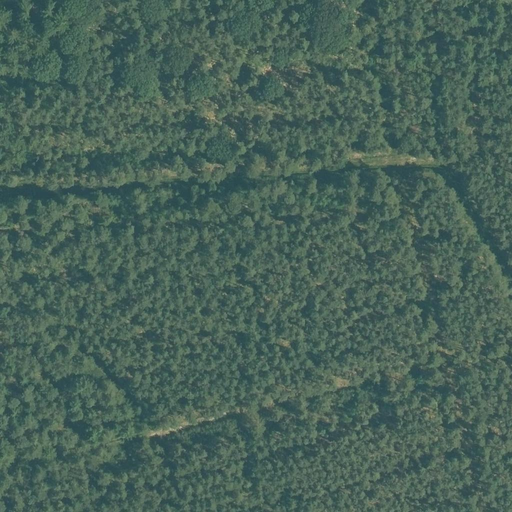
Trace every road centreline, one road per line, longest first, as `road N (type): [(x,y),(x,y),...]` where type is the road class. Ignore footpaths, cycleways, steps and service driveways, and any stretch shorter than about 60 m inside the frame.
road 1 (track): [(0,470),(511,346)]
road 2 (track): [(486,511),(382,89),(370,0)]
road 3 (track): [(0,183),(400,162)]
road 4 (track): [(399,156),(456,164),(511,262)]
